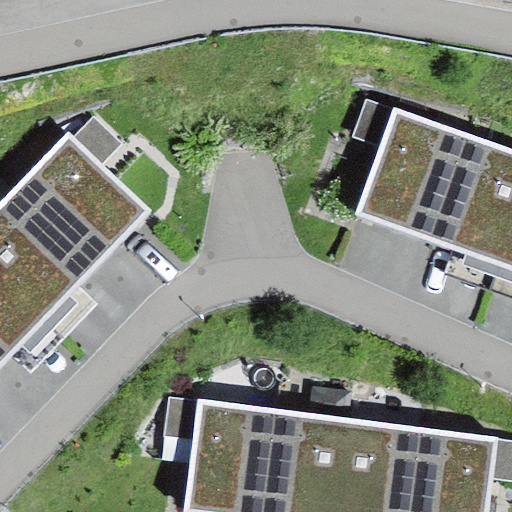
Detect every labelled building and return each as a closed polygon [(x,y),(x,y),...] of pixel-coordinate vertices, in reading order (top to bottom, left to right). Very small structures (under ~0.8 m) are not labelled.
[(430,250),(468,141),(367,105),(354,140),(380,149),(354,223),(430,250)] [(69,137),(14,194),(97,273),(150,218),(100,171),(122,148),(94,121),(74,142),(69,137)] [(511,230),(511,156),(468,141),(430,250),(497,273),(511,230)] [(14,194),(0,209),(0,276),(48,322),(97,273),(14,194)] [(511,230),(497,273),(511,278),(511,230)] [(0,276),(0,373),(48,322),(0,276)] [(270,511),(282,415),(170,400),(165,440),(195,443),(184,511),(270,511)] [(341,511),(352,423),(282,415),(270,511),(341,511)] [(416,511),(426,432),(352,423),(341,511),(416,511)] [(511,443),(426,432),(416,511),(487,511),(491,481),(511,483),(511,443)]
